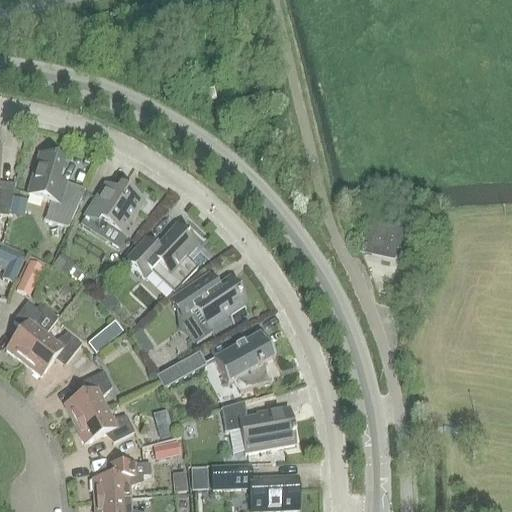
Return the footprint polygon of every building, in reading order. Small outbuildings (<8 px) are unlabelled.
[(233,71),(250,67),(246,51),(229,55),(233,71)] [(213,91),(198,94),(201,106),(215,102),(213,91)] [(253,99),(240,102),(245,125),(258,122),(253,99)] [(84,191),(65,185),(63,192),(56,190),(64,164),(38,157),(26,197),(50,204),(44,223),(67,230),(84,191)] [(0,218),(8,219),(15,187),(0,185),(0,218)] [(85,220),(80,228),(97,239),(118,252),(125,240),(126,240),(134,227),(130,224),(143,204),(120,190),(116,195),(105,187),(84,219),(85,220)] [(370,223),(363,254),(391,260),(394,249),(406,252),(411,230),(399,227),(399,229),(370,223)] [(145,241),(124,263),(143,281),(150,274),(157,266),(181,288),(197,271),(186,260),(197,248),(176,229),(155,251),(145,241)] [(2,249),(0,254),(0,262),(8,266),(2,281),(13,286),(16,278),(25,260),(2,249)] [(61,256),(52,268),(65,279),(75,267),(61,256)] [(29,263),(16,293),(29,299),(43,269),(29,263)] [(197,287),(173,303),(188,325),(195,345),(212,334),(209,329),(227,317),(233,326),(248,315),(236,297),(237,293),(233,293),(232,292),(233,288),(229,287),(227,284),(220,289),(212,277),(197,287)] [(105,292),(95,301),(108,316),(118,306),(105,292)] [(39,307),(36,312),(27,305),(12,324),(21,331),(5,352),(23,366),(45,338),(57,322),(39,307)] [(144,358),(154,351),(141,332),(131,339),(144,358)] [(66,366),(81,347),(66,336),(54,345),(45,338),(23,366),(40,380),(56,359),(66,366)] [(266,366),(274,362),(260,336),(212,362),(226,388),(233,384),(239,395),(272,386),(266,366)] [(96,339),(87,347),(95,356),(104,349),(96,339)] [(156,379),(163,392),(206,368),(199,355),(156,379)] [(105,412),(100,401),(111,391),(103,374),(81,385),(87,396),(63,408),(73,428),(105,412)] [(287,412),(256,417),(256,420),(246,422),(243,405),(220,412),(224,436),(240,433),(244,457),(294,448),(287,412)] [(134,436),(125,419),(111,422),(105,412),(73,428),(83,448),(107,436),(112,446),(134,436)] [(171,430),(157,433),(160,442),(173,439),(171,430)] [(152,449),(155,463),(180,458),(177,445),(152,449)] [(105,481),(92,482),(93,504),(129,502),(128,490),(142,485),(142,479),(150,479),(149,466),(117,468),(104,469),(105,481)] [(297,511),(297,481),(250,483),(249,470),(211,472),(212,493),(249,492),(249,511),(297,511)] [(185,497),(185,489),(173,489),(173,497),(185,497)] [(129,511),(129,502),(93,504),(93,511),(129,511)]
